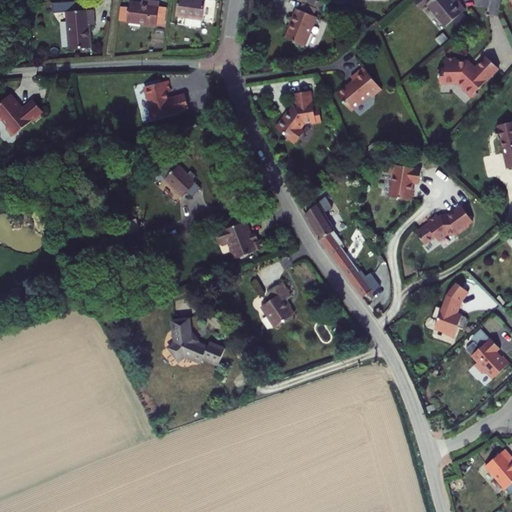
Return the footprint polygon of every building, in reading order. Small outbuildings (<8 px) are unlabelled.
[(211,3),(177,0),(174,22),(181,23),(180,31),(196,33),(197,25),(208,26),(211,3)] [(417,0),(415,2),(420,9),(427,4),(445,28),(465,12),(456,0),(455,1),(454,0),(417,0)] [(315,7),(301,1),(299,8),(294,6),(286,25),(288,25),(283,37),(292,41),(293,45),(298,47),(302,46),(308,31),(309,31),(316,15),(312,14),(315,7)] [(155,12),(156,7),(138,5),(137,8),(126,7),(123,27),(153,31),(153,30),(159,31),(161,12),(155,12)] [(463,26),(471,18),(465,12),(457,20),(463,26)] [(86,14),(60,15),(61,52),(82,51),(81,28),(87,28),(86,14)] [(500,69),(488,58),(476,70),(473,70),(470,67),(472,65),(469,62),(458,62),(458,59),(446,60),(447,70),(441,70),(441,75),(441,76),(440,76),(440,77),(440,78),(441,79),(442,84),(460,84),(465,89),(465,92),(472,99),(476,99),(479,95),(477,93),(500,69)] [(382,89),(364,67),(352,77),(354,80),(348,86),(347,85),(337,93),(352,111),(371,95),(375,95),(382,89)] [(165,81),(141,87),(144,99),(145,99),(147,106),(146,107),(149,118),(185,109),(182,95),(165,99),(164,93),(168,92),(165,81)] [(312,103),(311,91),(295,93),(297,105),(295,105),(290,113),(289,112),(277,128),(288,136),(287,138),(296,144),(305,132),(301,129),(305,122),(313,121),(313,122),(322,121),(320,108),(315,109),(314,102),(312,103)] [(10,100),(0,107),(0,124),(7,133),(5,135),(11,142),(42,118),(33,106),(22,115),(21,113),(18,115),(14,109),(16,108),(10,100)] [(511,122),(497,126),(498,130),(495,131),(497,138),(500,137),(507,168),(511,166),(511,122)] [(192,178),(175,162),(162,175),(178,191),(192,178)] [(413,168),(392,165),(391,174),(394,174),(390,197),(412,201),(414,189),(413,189),(414,183),(420,184),(422,168),(413,167),(413,168)] [(331,210),(325,199),(306,215),(320,240),(363,298),(381,285),(375,276),(369,281),(335,236),(336,235),(325,215),(331,210)] [(474,223),(463,206),(449,216),(442,216),(440,218),(438,215),(428,222),(429,223),(417,233),(425,244),(436,237),(439,241),(448,235),(456,234),(457,236),(474,223)] [(241,225),(212,235),(213,239),(211,240),(213,245),(214,246),(216,247),(221,245),(223,251),(222,252),(226,263),(260,251),(257,242),(253,243),(250,235),(245,237),(241,225)] [(469,292),(458,283),(448,295),(443,308),(437,306),(433,319),(439,321),(436,328),(447,332),(446,335),(455,338),(458,328),(465,331),(468,322),(468,321),(468,320),(468,319),(467,318),(467,317),(465,317),(457,314),(462,302),(469,292)] [(424,286),(410,296),(415,303),(429,294),(424,286)] [(285,299),(277,287),(261,299),(265,305),(256,311),(270,332),(289,319),(279,304),(285,299)] [(187,322),(167,324),(169,347),(163,351),(175,367),(182,362),(196,369),(199,364),(214,371),(222,353),(207,346),(205,350),(195,346),(188,337),(187,322)] [(473,354),(491,337),(483,328),(473,338),(476,341),(468,348),(473,354)] [(492,339),(472,356),(478,363),(475,366),(484,375),(487,372),(493,379),(511,363),(504,356),(503,358),(498,352),(501,349),(492,339)] [(511,462),(511,458),(504,451),(486,469),(508,491),(511,486),(511,463),(511,462)]
